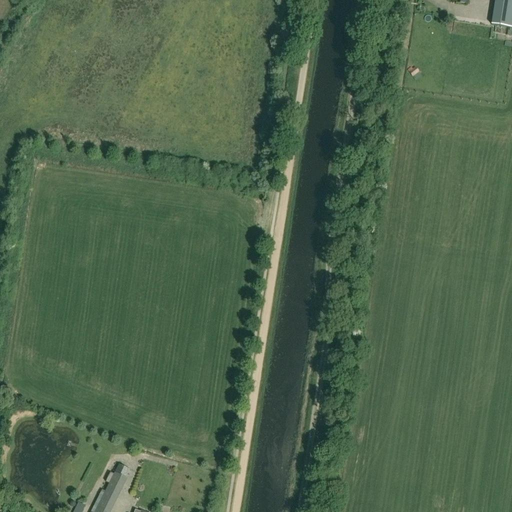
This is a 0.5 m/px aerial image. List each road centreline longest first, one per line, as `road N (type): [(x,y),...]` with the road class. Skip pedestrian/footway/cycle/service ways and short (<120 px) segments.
road 1 (track): [(297,142),(235,511)]
road 2 (unclassified): [(297,142),(318,0)]
